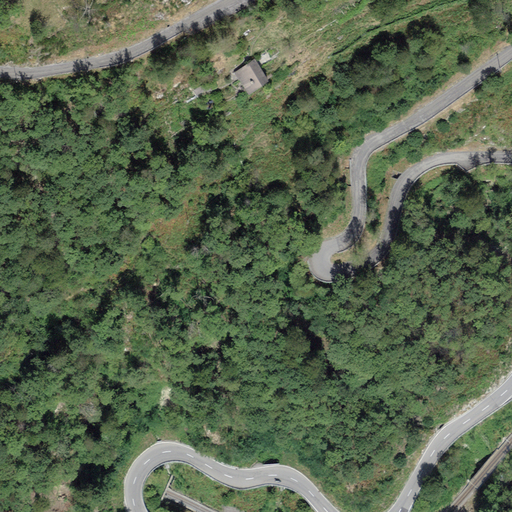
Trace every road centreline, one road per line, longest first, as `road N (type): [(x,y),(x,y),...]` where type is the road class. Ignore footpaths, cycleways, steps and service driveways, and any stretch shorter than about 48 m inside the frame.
road 1 (unclassified): [(511,156),(456,155),(423,165),(404,182),(377,252),(334,271),(322,262),(357,224),(364,149),(511,51)]
road 2 (secondary): [(328,511),(287,476),(235,478),(179,452),(161,453),(140,470),(137,511)]
road 3 (unclassified): [(236,0),(120,56),(0,73)]
road 4 (secondary): [(511,385),(444,438),(399,511)]
